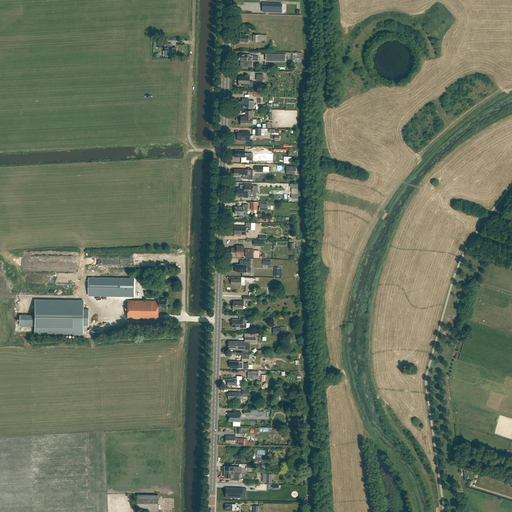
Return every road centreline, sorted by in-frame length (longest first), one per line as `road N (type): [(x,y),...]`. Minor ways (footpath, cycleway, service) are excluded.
road 1 (tertiary): [(210,511),(226,0)]
road 2 (track): [(311,511),(302,264),(306,0)]
road 3 (track): [(397,181),(344,289),(338,372),(321,375),(325,511)]
road 4 (track): [(222,150),(198,149),(189,136),(193,0)]
